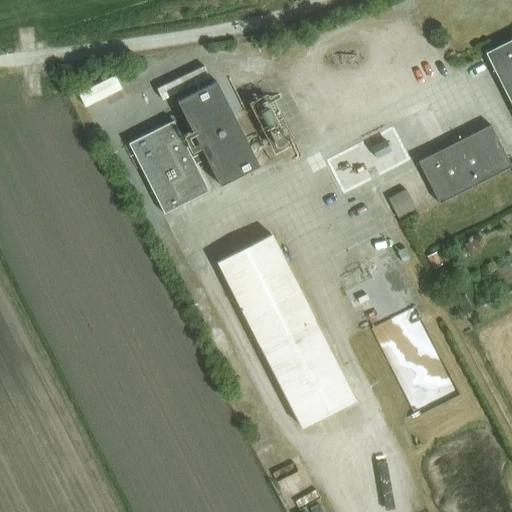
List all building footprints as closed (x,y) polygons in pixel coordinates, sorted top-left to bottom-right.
[(511,103),(511,41),(487,54),(511,103)] [(162,100),(209,77),(204,66),(157,89),(162,100)] [(85,106),(121,89),(115,76),(79,94),(85,106)] [(220,187),(259,167),(216,83),(177,103),(220,187)] [(163,215),(208,192),(173,122),(128,145),(163,215)] [(439,204),(511,168),(490,126),(418,163),(439,204)] [(385,140),(369,147),(374,158),(390,151),(385,140)] [(348,147),(354,167),(343,171),(348,187),(377,179),(366,142),(348,147)] [(406,190),(388,199),(398,219),(416,210),(406,190)] [(300,429),(356,401),(272,236),(217,264),(300,429)] [(406,248),(397,252),(402,263),(411,258),(406,248)] [(435,253),(426,258),(432,270),(441,265),(435,253)] [(397,294),(411,288),(400,265),(387,272),(397,294)] [(463,297),(453,302),(460,316),(470,310),(463,297)]
